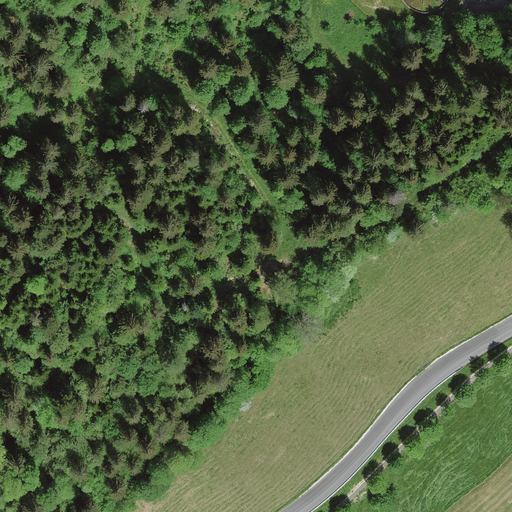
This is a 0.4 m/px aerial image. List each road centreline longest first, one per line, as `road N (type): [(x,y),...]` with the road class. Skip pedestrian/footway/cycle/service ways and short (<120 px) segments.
road 1 (track): [(87,511),(177,437),(271,332),(284,309),(288,264)]
road 2 (track): [(288,264),(264,196),(226,136),(148,61),(154,0)]
road 3 (secondary): [(511,324),(422,380),(357,455),(292,511)]
road 4 (track): [(288,264),(511,129)]
road 5 (track): [(511,74),(347,68),(317,42),(312,0)]
